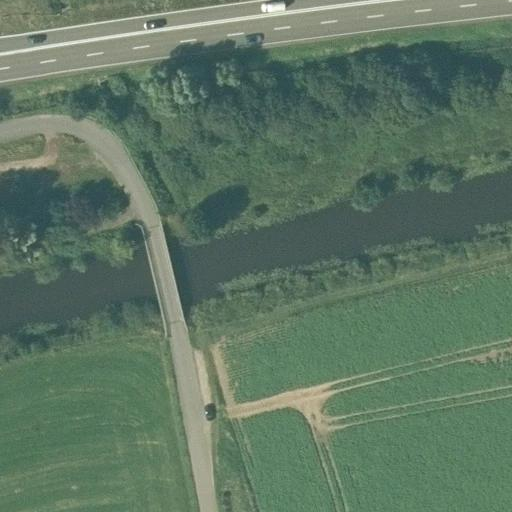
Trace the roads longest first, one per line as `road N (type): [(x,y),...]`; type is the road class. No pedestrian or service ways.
road 1 (trunk): [(0,71),(511,5)]
road 2 (unclassified): [(0,135),(71,124),(99,134),(132,181),(151,220),(209,511)]
road 3 (trunk): [(371,0),(0,46)]
